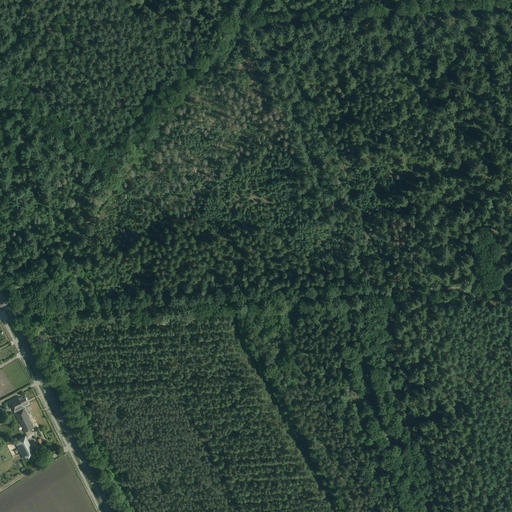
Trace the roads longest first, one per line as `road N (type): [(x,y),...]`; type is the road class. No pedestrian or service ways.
road 1 (track): [(511,286),(20,312),(120,178)]
road 2 (track): [(381,389),(358,297),(239,19)]
road 3 (track): [(247,0),(120,178),(0,88)]
road 4 (track): [(239,19),(511,1)]
road 5 (primary): [(109,511),(0,295)]
